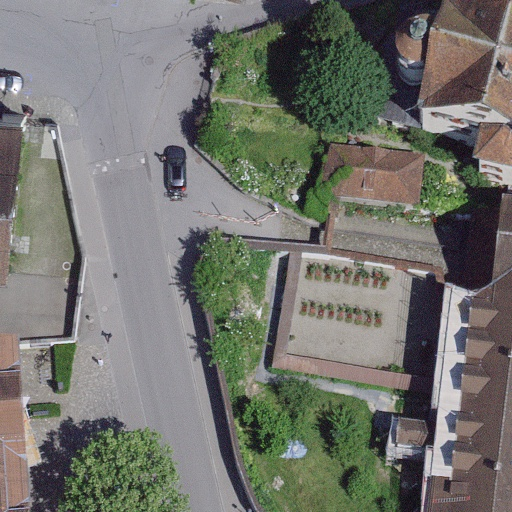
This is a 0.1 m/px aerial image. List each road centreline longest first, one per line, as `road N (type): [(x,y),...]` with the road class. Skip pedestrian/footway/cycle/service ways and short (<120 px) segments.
road 1 (residential): [(193,511),(94,45)]
road 2 (residential): [(94,45),(233,22),(306,0)]
